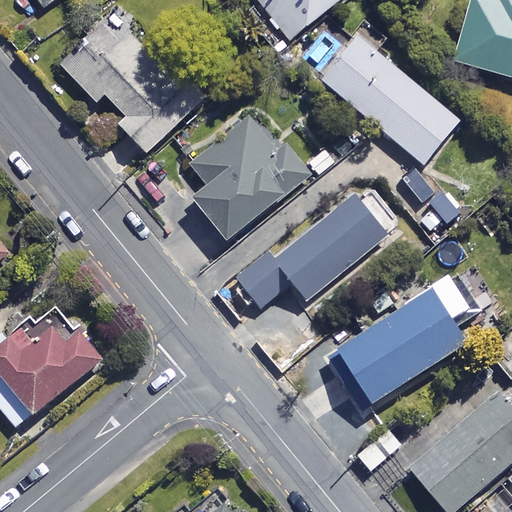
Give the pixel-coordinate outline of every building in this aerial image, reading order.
[(61,0),(40,0),(48,10),(61,0)] [(259,0),(295,45),(352,0),(259,0)] [(511,0),(508,0),(507,5),(489,0),(478,0),(458,64),(511,81),(511,0)] [(200,112),(116,23),(67,69),(103,107),(112,98),(133,121),(126,128),(154,157),(200,112)] [(392,44),(373,29),(349,58),(341,51),(319,77),(429,170),(466,127),(382,56),(392,44)] [(285,149),(260,118),(196,169),(212,189),(198,200),(236,247),(318,181),(290,145),(285,149)] [(394,238),(361,197),(279,263),(312,304),(394,238)] [(0,267),(15,255),(0,237),(0,267)] [(295,289),(271,257),(241,280),(265,312),(295,289)] [(476,313),(459,285),(335,363),(369,418),(479,349),(462,322),(476,313)] [(0,406),(21,432),(40,416),(43,420),(114,361),(77,316),(70,322),(59,308),(12,347),(4,338),(0,341),(0,406)] [(511,393),(417,471),(449,511),(464,511),(511,473),(511,393)] [(180,511),(239,511),(236,507),(229,511),(223,511),(207,491),(180,511)]
